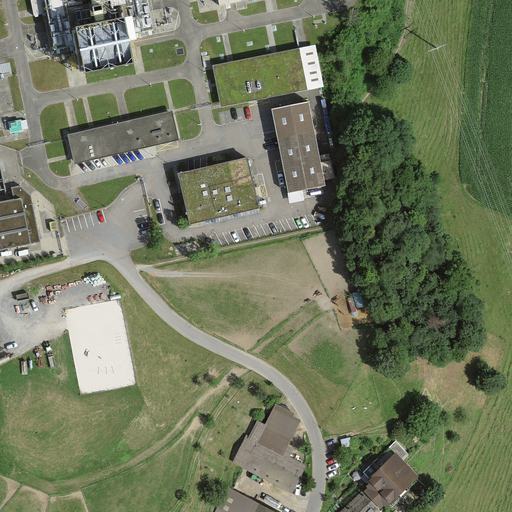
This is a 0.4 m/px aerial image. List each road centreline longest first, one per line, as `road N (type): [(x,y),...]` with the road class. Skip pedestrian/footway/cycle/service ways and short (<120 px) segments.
road 1 (track): [(408,0),(399,52),(346,132),(341,203),(326,225),(126,268)]
road 2 (residential): [(312,511),(318,446),(297,399),(269,372),(183,327),(126,268)]
